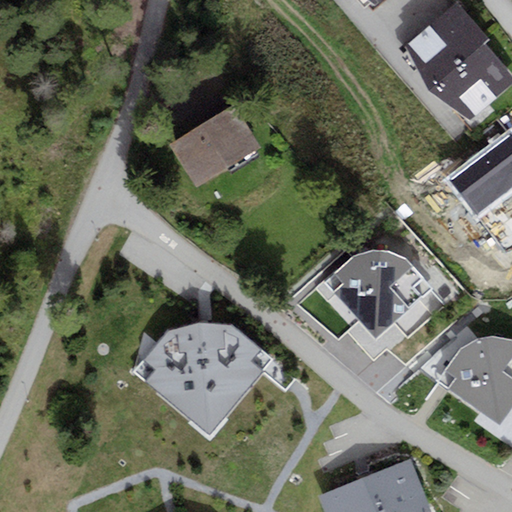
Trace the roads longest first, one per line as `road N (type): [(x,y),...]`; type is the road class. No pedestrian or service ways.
road 1 (residential): [(511,491),(402,430),(141,218),(99,197)]
road 2 (residential): [(0,429),(99,197)]
road 3 (residential): [(99,197),(152,0)]
